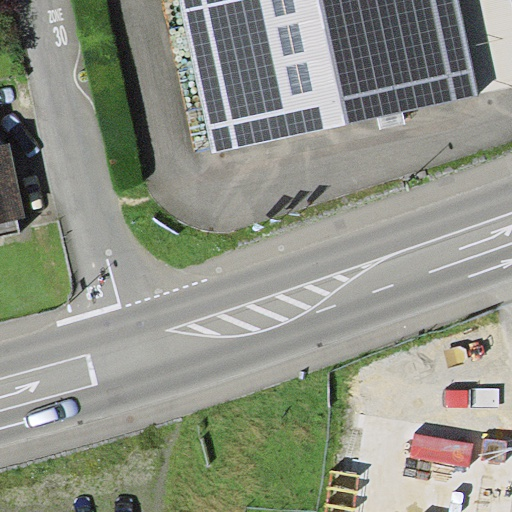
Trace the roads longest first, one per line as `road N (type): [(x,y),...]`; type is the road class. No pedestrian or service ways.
road 1 (secondary): [(511,226),(136,355)]
road 2 (residential): [(136,355),(49,0)]
road 3 (secondary): [(136,355),(0,394)]
